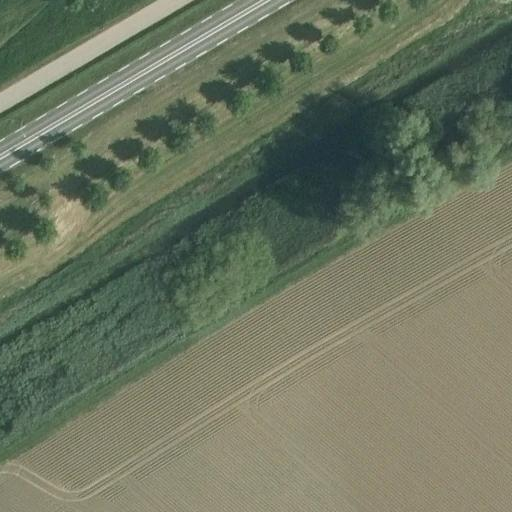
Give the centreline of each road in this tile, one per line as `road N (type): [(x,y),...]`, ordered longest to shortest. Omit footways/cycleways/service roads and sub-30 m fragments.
road 1 (primary): [(0,160),(272,0)]
road 2 (unclassified): [(0,106),(181,0)]
